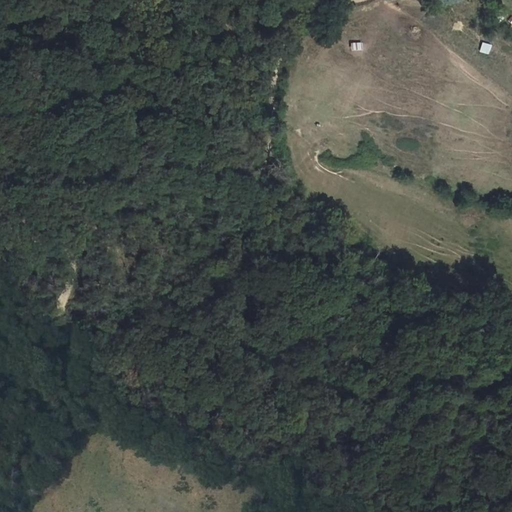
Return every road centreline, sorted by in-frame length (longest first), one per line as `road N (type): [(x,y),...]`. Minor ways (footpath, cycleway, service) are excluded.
road 1 (track): [(0,273),(58,256),(72,266),(62,317),(151,288),(247,202),(272,139)]
road 2 (track): [(511,334),(438,298),(304,207),(285,181),(272,139)]
road 3 (track): [(272,139),(274,82),(294,22),(316,7),(353,0)]
